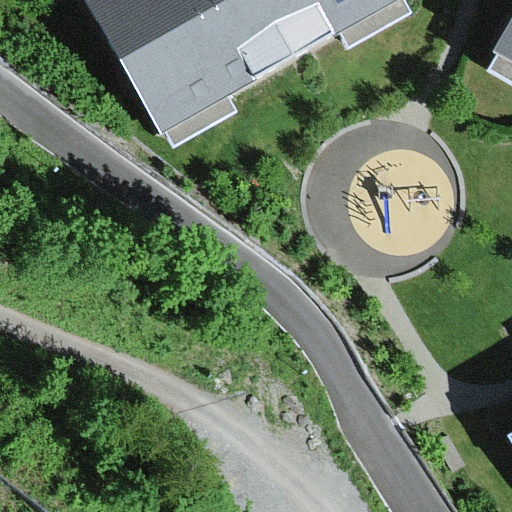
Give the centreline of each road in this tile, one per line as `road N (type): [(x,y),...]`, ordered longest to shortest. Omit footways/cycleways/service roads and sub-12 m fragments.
road 1 (residential): [(0,86),(298,310),(421,511)]
road 2 (track): [(0,311),(182,395),(254,447),(305,511)]
